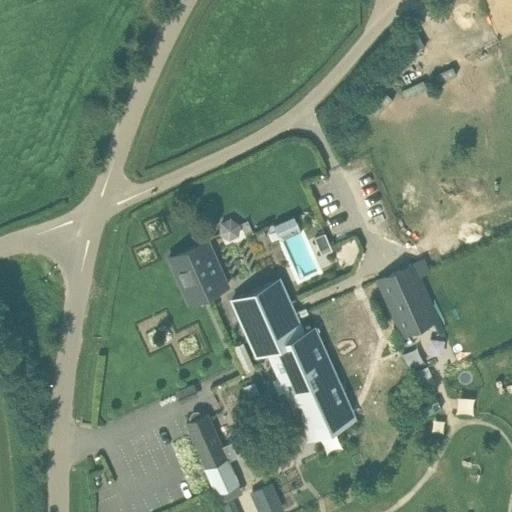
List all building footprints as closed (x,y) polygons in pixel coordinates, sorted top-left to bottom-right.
[(332,249),(325,232),(314,237),(322,253),(332,249)] [(169,255),(190,302),(227,286),(206,239),(169,255)] [(414,263),(377,279),(402,334),(438,317),(414,263)] [(279,277),(232,298),(257,353),(268,348),(306,436),(353,416),(314,326),(303,331),(279,277)] [(207,412),(186,421),(217,490),(238,481),(228,460),(222,445),(207,412)] [(231,441),(222,445),(228,460),(238,455),(231,441)] [(270,480),(247,490),(256,511),(272,511),(282,508),(270,480)]
